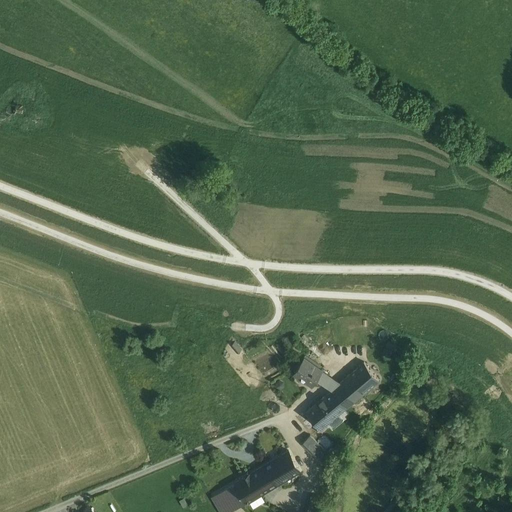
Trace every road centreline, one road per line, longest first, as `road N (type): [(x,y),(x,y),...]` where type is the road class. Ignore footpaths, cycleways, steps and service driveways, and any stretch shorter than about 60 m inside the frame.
road 1 (track): [(0,209),(186,275),(273,290),(439,298),(511,329)]
road 2 (track): [(0,179),(171,243),(251,263),(461,271),(511,293)]
road 3 (residential): [(47,511),(282,415),(314,391)]
road 4 (track): [(240,329),(274,320),(273,290),(147,171)]
road 5 (track): [(133,89),(37,0)]
